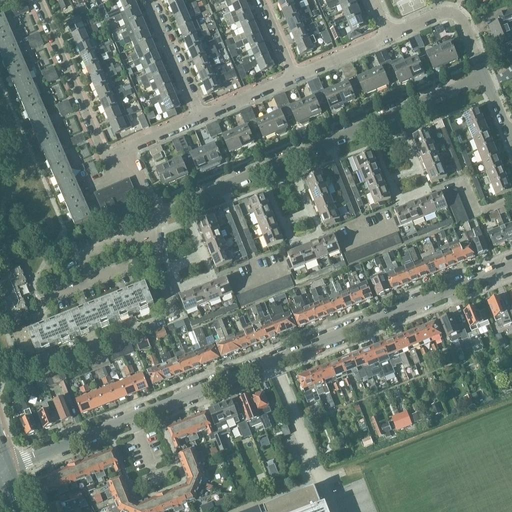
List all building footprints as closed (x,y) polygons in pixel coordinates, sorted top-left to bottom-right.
[(63,0),(56,0),(58,3),(58,2),(61,10),(65,8),(62,1),(63,0)] [(107,14),(103,16),(105,22),(114,18),(138,8),(135,3),(137,2),(137,1),(137,0),(119,0),(120,2),(123,8),(107,14)] [(243,0),(217,0),(219,6),(226,3),(228,9),(233,7),(245,1),(243,0)] [(282,12),(299,5),(297,0),(279,0),(278,1),(282,12)] [(354,0),(339,0),(327,6),(329,11),(341,6),(343,12),(357,6),(354,0)] [(235,12),(224,17),(226,22),(249,12),(245,1),(233,7),(235,12)] [(182,2),(169,7),(174,18),(186,13),(198,8),(197,5),(196,2),(185,7),(182,2)] [(485,13),(491,9),(488,4),(482,7),(485,13)] [(287,23),(311,13),(308,7),(302,10),(299,5),(282,12),(287,23)] [(15,11),(18,17),(30,12),(27,6),(15,11)] [(336,27),(343,25),(348,22),(348,23),(362,17),(357,6),(343,12),(346,17),(341,19),(328,24),(330,30),(332,30),(337,28),(336,27)] [(138,8),(114,18),(116,24),(123,21),(125,27),(142,19),(138,8)] [(186,13),(174,18),(179,29),(191,24),(189,18),(201,14),(198,8),(186,13)] [(511,10),(496,17),(499,23),(490,27),(493,34),(494,33),(499,46),(501,46),(502,48),(503,48),(502,45),(511,41),(511,30),(510,29),(509,29),(507,23),(511,20),(511,10)] [(249,12),(226,22),(228,28),(234,26),(234,25),(239,23),(242,29),(254,23),(249,12)] [(292,34),(304,29),(301,23),(313,18),(311,13),(287,23),(292,34)] [(19,49),(11,32),(4,15),(0,17),(0,50),(0,51),(0,50),(0,53),(1,57),(19,49)] [(85,17),(67,25),(72,36),(95,26),(94,22),(93,21),(88,23),(85,17)] [(362,17),(348,23),(348,22),(343,25),(344,27),(349,37),(350,41),(362,36),(360,31),(367,28),(368,27),(369,25),(367,21),(365,20),(364,21),(362,17)] [(127,32),(121,35),(124,40),(147,30),(142,19),(125,27),(127,32)] [(104,22),(95,26),(97,29),(97,30),(106,27),(105,26),(104,22)] [(191,24),(179,29),(184,40),(201,33),(199,27),(197,22),(191,24)] [(236,38),(233,39),(236,45),(259,34),(254,23),(242,29),(244,34),(239,36),(236,38)] [(205,24),(199,27),(201,33),(208,30),(206,27),(205,24)] [(95,26),(72,36),(76,47),(89,42),(86,36),(91,34),(98,31),(97,30),(97,29),(95,26)] [(443,26),(431,31),(434,36),(438,34),(445,31),(443,26)] [(297,45),(313,37),(320,35),(318,29),(311,32),(309,27),(304,29),(292,34),(297,45)] [(337,28),(332,30),(330,30),(335,41),(341,39),(337,28)] [(147,30),(124,40),(126,46),(132,43),(134,49),(152,41),(147,30)] [(201,33),(184,40),(188,52),(201,46),(199,40),(210,35),(209,32),(208,30),(201,33)] [(332,43),(328,32),(321,34),(326,45),(332,43)] [(259,34),(236,45),(238,50),(244,47),(250,45),(252,50),(264,45),(259,35),(259,34)] [(414,38),(419,50),(424,47),(419,36),(414,38)] [(313,37),(297,45),(301,56),(313,51),(311,46),(316,44),(313,37)] [(419,50),(414,38),(409,41),(413,52),(419,50)] [(89,42),(76,47),(81,58),(93,53),(105,48),(104,45),(103,42),(97,45),(94,39),(89,42)] [(232,39),(225,42),(227,48),(235,45),(232,39)] [(137,54),(131,57),(133,62),(156,52),(152,41),(134,49),(137,54)] [(439,49),(446,66),(458,60),(451,44),(439,49)] [(235,45),(227,48),(229,53),(235,51),(238,50),(236,45),(235,45)] [(249,58),(242,61),(245,67),(269,57),(264,45),(252,50),(255,57),(250,59),(249,58)] [(201,46),(188,52),(193,63),(217,52),(215,47),(203,52),(201,46)] [(93,53),(81,58),(86,69),(104,61),(101,56),(107,53),(105,48),(93,53)] [(33,83),(26,66),(19,49),(1,57),(4,62),(5,61),(8,67),(6,68),(11,79),(12,78),(15,84),(14,85),(16,90),(33,83)] [(445,66),(446,66),(439,49),(427,54),(434,71),(435,70),(436,71),(438,72),(445,69),(446,67),(445,66)] [(400,85),(412,80),(405,63),(394,68),(386,50),(381,53),(389,70),(393,68),(394,70),(393,70),(394,74),(395,74),(400,85)] [(156,52),(133,62),(135,68),(142,65),(144,71),(149,69),(161,63),(156,52)] [(217,52),(193,63),(198,74),(212,68),(216,66),(213,60),(218,58),(219,58),(217,52)] [(381,53),(375,55),(381,69),(370,74),(377,91),(389,86),(385,76),(390,74),(389,70),(381,53)] [(245,67),(237,70),(242,81),(247,79),(245,74),(249,73),(250,71),(259,67),(262,73),(274,68),(269,57),(245,67)] [(405,63),(412,80),(424,75),(417,58),(405,63)] [(104,61),(86,69),(91,80),(114,70),(113,67),(112,65),(106,67),(104,61)] [(151,74),(140,79),(141,81),(142,84),(166,74),(161,63),(149,69),(151,74)] [(347,67),(352,78),(357,76),(352,65),(347,67)] [(352,78),(347,67),(342,69),(346,81),(352,78)] [(212,68),(198,74),(203,85),(227,74),(224,69),(214,73),(212,68)] [(114,70),(91,80),(95,91),(108,86),(113,84),(110,78),(117,75),(116,74),(114,70)] [(227,74),(203,85),(207,95),(211,94),(215,92),(219,90),(225,88),(223,84),(227,82),(237,78),(234,71),(227,74)] [(166,74),(142,84),(145,90),(151,87),(153,93),(158,91),(171,85),(166,74)] [(377,91),(370,74),(358,79),(365,96),(377,91)] [(343,105),(335,87),(324,91),(324,90),(323,90),(319,79),(313,81),(323,103),(328,101),(331,110),(334,109),(334,110),(336,111),(345,108),(344,105),(343,105)] [(313,81),(308,84),(314,98),(302,103),(310,120),(322,115),(318,106),(323,103),(313,81)] [(343,105),(344,105),(355,100),(347,81),(335,87),(343,105)] [(21,102),(23,107),(26,112),(27,112),(30,118),(28,119),(31,124),(48,117),(33,83),(16,90),(18,95),(19,95),(22,101),(21,102)] [(108,86),(95,91),(100,102),(124,92),(122,87),(120,87),(115,89),(113,84),(108,86)] [(160,96),(149,101),(152,106),(158,104),(175,96),(171,85),(158,91),(160,96)] [(124,92),(100,102),(105,113),(117,108),(122,106),(120,100),(126,97),(124,92)] [(310,120),(302,103),(291,108),(285,94),(279,96),(289,118),(294,116),(297,125),(300,124),(300,125),(302,126),(309,123),(310,121),(309,120),(310,120)] [(175,96),(158,104),(163,115),(166,114),(169,119),(177,116),(175,110),(180,108),(175,96)] [(269,117),(276,134),(277,136),(278,136),(286,133),(286,131),(286,130),(288,129),(284,120),(289,118),(279,96),(274,98),(279,110),(279,109),(281,112),(269,117)] [(117,108),(105,113),(109,124),(127,117),(130,115),(133,114),(131,109),(124,111),(122,106),(117,108)] [(276,134),(269,117),(257,122),(251,108),(245,110),(250,121),(250,122),(251,121),(254,129),(259,128),(264,139),(276,134)] [(245,110),(239,113),(244,124),(250,121),(245,110)] [(462,125),(462,126),(464,130),(469,128),(469,129),(485,122),(480,111),(464,117),(467,123),(462,125)] [(153,113),(147,116),(149,121),(156,118),(153,113)] [(340,114),(330,117),(333,126),(343,123),(340,114)] [(144,116),(138,118),(143,130),(149,128),(149,127),(144,116)] [(36,136),(38,141),(40,146),(42,146),(44,152),(43,152),(45,158),(62,150),(48,117),(31,124),(33,129),(34,129),(37,135),(36,136)] [(127,117),(109,124),(114,135),(132,128),(129,122),(127,117)] [(211,125),(216,136),(221,134),(217,122),(211,125)] [(474,140),(489,134),(485,122),(469,129),(474,140)] [(451,126),(450,126),(454,134),(458,133),(464,130),(462,126),(457,128),(456,128),(455,124),(451,126)] [(216,136),(211,125),(206,127),(210,138),(216,136)] [(242,148),(254,143),(247,126),(234,131),(242,148)] [(242,148),(234,131),(222,136),(229,154),(242,148)] [(418,149),(434,143),(429,131),(413,137),(418,149)] [(478,152),(494,145),(489,134),(474,140),(478,152)] [(210,169),(202,150),(192,154),(190,149),(188,148),(183,137),(177,139),(182,150),(182,151),(189,167),(194,165),(197,172),(199,171),(199,172),(201,173),(210,169)] [(177,153),(182,151),(182,150),(177,139),(172,141),(177,153)] [(422,160),(438,154),(434,143),(418,149),(422,160)] [(210,169),(219,165),(220,163),(220,162),(221,161),(214,145),(202,150),(210,169)] [(483,163),(498,157),(494,145),(478,152),(483,163)] [(162,158),(160,153),(163,152),(160,146),(149,151),(153,162),(162,158)] [(50,169),(53,175),(55,180),(56,179),(59,186),(57,186),(60,192),(77,184),(62,150),(45,158),(47,163),(49,162),(52,169),(50,169)] [(360,172),(361,171),(377,165),(372,153),(364,156),(363,153),(353,157),(359,172),(360,172)] [(427,172),(443,166),(438,154),(422,160),(427,172)] [(487,175),(503,168),(498,157),(483,163),(487,175)] [(168,164),(175,181),(188,176),(180,159),(168,164)] [(163,186),(175,181),(168,164),(156,169),(163,186)] [(377,165),(361,171),(360,172),(364,183),(366,183),(382,177),(377,165)] [(443,166),(427,172),(431,184),(447,177),(443,166)] [(492,186),(507,180),(503,168),(487,175),(492,186)] [(310,190),(310,191),(326,185),(323,179),(326,178),(323,170),(315,174),(316,176),(306,180),(307,184),(306,185),(308,191),(310,190)] [(371,194),(386,188),(382,177),(366,183),(371,194)] [(122,181),(127,193),(134,190),(129,178),(122,181)] [(492,186),(494,193),(491,194),(493,199),(496,197),(496,198),(511,192),(507,180),(492,186)] [(122,195),(125,194),(127,193),(122,181),(117,184),(122,195)] [(92,218),(84,201),(77,184),(60,192),(62,197),(63,196),(66,202),(65,203),(69,214),(71,213),(74,219),(72,220),(75,226),(92,218)] [(111,186),(116,198),(122,195),(117,184),(111,186)] [(326,185),(310,191),(315,203),(330,196),(326,185)] [(105,188),(111,200),(116,198),(111,186),(105,188)] [(100,191),(101,195),(103,199),(105,203),(111,200),(105,188),(100,191)] [(391,200),(386,188),(371,194),(375,205),(371,206),(373,211),(387,206),(385,202),(391,200)] [(456,190),(445,194),(448,200),(458,196),(456,190)] [(429,198),(436,214),(448,209),(441,193),(429,198)] [(125,194),(122,195),(116,198),(111,200),(105,203),(104,203),(106,207),(108,211),(113,222),(121,219),(116,207),(128,202),(125,194)] [(254,214),(270,208),(265,196),(250,202),(254,214)] [(330,196),(315,203),(319,214),(335,208),(330,196)] [(458,196),(448,200),(450,205),(461,201),(458,196)] [(418,203),(424,218),(436,214),(429,198),(418,203)] [(461,201),(450,205),(452,210),(463,206),(461,201)] [(424,218),(418,203),(407,207),(413,223),(424,218)] [(463,206),(452,210),(454,216),(465,211),(463,206)] [(408,224),(413,223),(407,207),(395,212),(397,217),(393,219),(397,229),(408,224)] [(270,208),(254,214),(259,225),(274,219),(270,208)] [(335,208),(319,214),(324,226),(330,224),(331,228),(341,224),(335,208)] [(202,234),(222,226),(221,223),(219,223),(214,211),(204,215),(205,219),(198,222),(199,226),(198,227),(198,228),(200,233),(201,234),(202,234)] [(465,211),(454,216),(456,221),(467,216),(465,211)] [(500,230),(505,243),(511,239),(511,227),(511,226),(505,228),(501,219),(498,211),(493,213),(496,221),(500,230)] [(462,225),(463,224),(467,223),(469,222),(467,216),(456,221),(458,226),(462,224),(462,225)] [(263,237),(279,230),(277,224),(274,219),(259,225),(263,237)] [(463,224),(462,225),(466,233),(471,231),(467,223),(463,224)] [(207,246),(223,239),(221,236),(225,235),(222,226),(202,234),(204,238),(203,239),(202,240),(204,244),(205,244),(206,244),(207,246)] [(505,243),(500,230),(494,232),(493,229),(487,231),(494,247),(505,243)] [(279,230),(263,237),(268,249),(284,242),(279,230)] [(480,230),(473,232),(477,242),(474,244),(478,256),(480,256),(481,257),(484,255),(484,254),(488,252),(480,230)] [(402,244),(397,233),(392,235),(396,246),(402,244)] [(457,241),(465,261),(468,260),(469,261),(471,260),(472,259),(475,257),(465,233),(462,234),(463,238),(457,241)] [(391,249),(396,246),(392,235),(386,237),(391,249)] [(322,241),(328,256),(340,251),(334,236),(322,241)] [(386,251),(391,249),(386,237),(381,239),(386,251)] [(211,257),(227,251),(223,239),(207,246),(211,257)] [(381,253),(386,251),(381,239),(376,241),(381,253)] [(311,245),(317,261),(328,256),(322,241),(311,245)] [(376,241),(371,244),(375,255),(381,253),(376,241)] [(465,261),(457,241),(448,244),(456,265),(460,264),(461,264),(464,263),(464,262),(465,261)] [(371,244),(366,246),(370,257),(375,255),(371,244)] [(446,269),(438,248),(434,250),(431,244),(427,245),(438,272),(442,271),(443,271),(445,271),(446,269)] [(456,265),(448,244),(438,248),(446,269),(449,268),(451,268),(453,268),(453,266),(456,265)] [(299,250),(305,265),(317,261),(311,245),(299,250)] [(422,261),(428,276),(431,275),(432,276),(434,275),(435,274),(438,272),(427,245),(424,247),(426,253),(421,256),(423,261),(422,261)] [(366,246),(361,248),(365,259),(370,257),(366,246)] [(360,261),(365,259),(361,248),(355,250),(360,261)] [(293,270),(305,265),(299,250),(287,255),(290,261),(286,263),(290,273),(291,272),(294,271),(293,270)] [(355,250),(350,252),(355,263),(360,261),(355,250)] [(227,251),(211,257),(216,269),(232,263),(227,251)] [(349,265),(355,263),(350,252),(345,254),(349,265)] [(405,254),(408,262),(410,266),(404,268),(410,284),(412,283),(413,283),(416,282),(416,281),(419,280),(413,265),(411,261),(408,253),(405,254)] [(401,287),(391,264),(389,257),(384,259),(388,270),(384,271),(385,273),(388,281),(392,291),(394,290),(395,291),(397,290),(398,288),(401,287)] [(422,261),(418,262),(413,265),(419,280),(423,278),(424,279),(427,278),(427,277),(428,276),(422,261)] [(391,264),(401,287),(404,286),(406,286),(408,285),(409,284),(410,284),(404,268),(399,271),(395,262),(391,264)] [(4,299),(2,300),(11,323),(29,315),(19,289),(28,285),(20,267),(0,274),(0,282),(4,293),(2,294),(4,299)] [(385,273),(371,279),(378,296),(390,291),(387,282),(388,281),(385,273)] [(353,277),(363,302),(367,301),(368,301),(370,300),(371,299),(373,298),(367,284),(361,286),(357,275),(353,277)] [(284,278),(288,289),(294,287),(290,276),(284,278)] [(353,277),(348,279),(352,290),(348,291),(354,306),(356,305),(357,306),(359,305),(360,304),(363,302),(353,277)] [(283,291),(288,289),(284,278),(279,280),(283,291)] [(225,279),(214,283),(220,299),(232,294),(225,279)] [(278,293),(283,291),(279,280),(273,282),(278,293)] [(313,284),(315,289),(324,286),(322,280),(313,284)] [(273,282),(268,284),(273,295),(278,293),(273,282)] [(214,283),(202,288),(209,304),(220,299),(214,283)] [(267,298),(273,295),(268,284),(263,286),(267,298)] [(335,287),(334,284),(330,286),(334,297),(329,299),(335,313),(338,312),(339,313),(341,312),(341,311),(345,310),(335,287)] [(335,287),(345,310),(348,308),(350,309),(352,308),(352,307),(354,306),(348,291),(342,293),(339,285),(335,287)] [(114,322),(134,315),(140,312),(140,310),(147,307),(148,309),(154,307),(145,286),(135,290),(136,292),(129,295),(128,293),(127,293),(127,291),(123,292),(124,294),(106,301),(114,322)] [(263,286),(258,288),(262,300),(267,298),(263,286)] [(202,288),(191,293),(197,308),(209,304),(202,288)] [(257,302),(262,300),(258,288),(253,290),(257,302)] [(253,290),(247,293),(252,304),(257,302),(253,290)] [(315,290),(310,292),(315,304),(311,306),(316,321),(319,320),(320,320),(323,319),(323,318),(326,317),(318,298),(315,290)] [(197,308),(191,293),(179,297),(185,313),(197,308)] [(247,293),(242,295),(247,306),(252,304),(247,293)] [(241,308),(247,306),(242,295),(237,297),(241,308)] [(301,296),(297,298),(307,324),(311,323),(313,323),(315,323),(315,321),(316,321),(311,306),(306,308),(301,296)] [(318,298),(326,317),(330,315),(331,316),(333,315),(334,314),(335,313),(329,299),(324,301),(322,297),(318,298)] [(492,302),(489,303),(499,328),(504,326),(504,327),(511,323),(511,309),(506,312),(503,303),(502,304),(500,298),(499,298),(499,297),(497,297),(494,298),(493,300),(492,301),(492,302)] [(305,325),(307,324),(297,298),(294,299),(294,300),(294,302),(295,302),(297,307),(296,307),(297,311),(293,313),(299,328),(300,327),(302,328),(304,327),(305,325)] [(75,338),(95,330),(101,328),(101,326),(108,323),(108,325),(114,322),(106,301),(96,305),(97,308),(90,311),(89,308),(88,309),(88,306),(84,308),(84,310),(67,317),(75,338)] [(275,304),(270,306),(276,319),(272,321),(271,321),(277,336),(280,335),(281,336),(283,335),(284,334),(286,333),(277,308),(276,304),(276,303),(275,304)] [(265,318),(260,305),(255,307),(268,340),(272,338),(274,339),(275,338),(276,337),(277,336),(271,321),(272,321),(270,317),(265,318)] [(257,322),(251,324),(259,344),(261,343),(263,343),(265,343),(265,341),(268,340),(255,307),(251,308),(257,322)] [(277,308),(286,333),(290,331),(292,332),(294,331),(295,329),(297,329),(291,314),(285,316),(281,307),(277,308)] [(468,312),(464,313),(473,333),(467,335),(469,339),(470,343),(475,354),(475,353),(483,350),(479,340),(481,339),(479,336),(477,331),(476,326),(482,324),(484,328),(490,325),(488,321),(484,310),(478,313),(475,307),(474,308),(474,307),(473,307),(469,308),(469,309),(469,310),(467,311),(468,312)] [(453,316),(441,321),(448,338),(449,338),(451,342),(452,343),(458,340),(459,339),(461,338),(462,341),(464,340),(468,339),(469,339),(467,335),(467,336),(463,325),(458,327),(453,316)] [(28,333),(31,341),(36,354),(62,343),(62,342),(69,339),(69,341),(75,338),(67,317),(57,321),(58,323),(51,326),(50,324),(49,324),(48,322),(45,324),(45,326),(28,333)] [(243,318),(239,320),(249,347),(253,346),(255,346),(257,346),(257,344),(259,344),(251,324),(247,326),(243,318)] [(221,320),(218,321),(231,355),(234,353),(235,354),(237,353),(238,352),(240,351),(234,336),(229,338),(221,320)] [(177,323),(173,325),(176,330),(185,326),(183,321),(177,323)] [(218,321),(208,325),(210,330),(215,328),(220,341),(215,343),(221,358),(223,358),(224,358),(226,358),(227,356),(231,355),(218,321)] [(240,334),(234,336),(240,351),(242,350),(243,351),(245,350),(246,349),(248,348),(249,347),(240,322),(236,324),(240,334)] [(429,327),(425,328),(431,343),(442,339),(436,324),(435,324),(433,324),(430,325),(429,327)] [(31,341),(28,333),(25,327),(11,333),(16,347),(31,341)] [(201,328),(197,330),(210,363),(213,362),(215,362),(217,362),(217,360),(219,359),(213,344),(208,347),(205,339),(201,328)] [(418,331),(414,333),(420,347),(431,343),(425,328),(423,328),(419,329),(418,331)] [(164,329),(155,332),(158,339),(167,336),(164,329)] [(197,330),(193,331),(198,344),(201,349),(195,352),(201,366),(202,366),(204,367),(206,366),(206,364),(210,363),(197,330)] [(404,337),(410,351),(415,365),(420,363),(415,349),(420,347),(414,333),(412,332),(409,333),(408,335),(404,337)] [(140,338),(134,341),(139,351),(150,347),(146,336),(140,338)] [(393,341),(399,356),(401,361),(402,363),(404,370),(410,367),(404,353),(410,351),(404,337),(402,336),(398,338),(397,339),(393,341)] [(387,344),(383,345),(393,369),(396,368),(395,366),(402,363),(401,361),(399,356),(393,341),(391,340),(387,342),(387,344)] [(502,340),(497,342),(500,349),(505,347),(502,340)] [(22,360),(36,355),(36,354),(31,341),(16,347),(22,360)] [(127,356),(134,353),(130,342),(123,345),(127,356)] [(116,348),(121,359),(127,356),(123,345),(116,348)] [(373,349),(384,378),(394,374),(393,369),(383,345),(380,346),(379,347),(374,349),(373,349)] [(187,347),(183,348),(191,370),(194,369),(196,370),(198,369),(199,367),(201,366),(195,352),(193,347),(188,349),(187,347)] [(109,350),(114,362),(121,359),(116,348),(109,350)] [(180,352),(174,354),(176,359),(182,374),(184,373),(185,374),(187,373),(188,372),(191,370),(183,348),(179,350),(180,352)] [(363,353),(372,377),(378,375),(380,379),(384,378),(373,349),(370,350),(368,350),(364,351),(363,353)] [(109,363),(105,352),(99,355),(103,366),(109,363)] [(168,354),(164,355),(173,378),(176,376),(178,377),(180,376),(180,375),(182,374),(176,359),(172,361),(169,353),(168,354)] [(353,357),(352,358),(358,372),(361,380),(368,377),(368,379),(372,377),(363,353),(359,355),(357,354),(354,356),(353,357)] [(98,368),(103,366),(99,355),(93,357),(98,368)] [(153,355),(148,357),(153,368),(146,371),(152,386),(154,385),(156,386),(158,385),(158,383),(163,381),(158,366),(153,355)] [(163,364),(158,366),(163,381),(165,381),(167,381),(169,381),(169,379),(173,378),(164,355),(160,357),(163,364)] [(93,357),(88,359),(92,370),(98,368),(93,357)] [(361,381),(358,372),(352,358),(349,359),(347,358),(343,360),(342,362),(347,376),(353,374),(357,383),(361,382),(361,381)] [(337,381),(347,376),(342,362),(338,363),(336,363),(332,364),(331,366),(337,381)] [(321,370),(320,370),(326,385),(337,381),(331,366),(327,367),(325,367),(322,368),(321,370)] [(64,382),(67,380),(62,369),(57,372),(61,383),(64,382)] [(310,374),(316,389),(319,397),(325,394),(326,396),(330,394),(326,385),(320,370),(317,372),(315,371),(311,373),(310,374)] [(51,374),(55,385),(60,383),(61,383),(57,372),(51,374)] [(45,376),(50,387),(55,385),(51,374),(45,376)] [(304,375),(299,378),(302,386),(301,387),(302,390),(304,391),(305,393),(304,396),(306,400),(313,397),(314,400),(316,404),(321,402),(319,397),(316,389),(310,374),(306,376),(304,375)] [(143,375),(136,378),(131,380),(136,393),(148,389),(143,375)] [(108,377),(105,379),(108,385),(109,389),(114,402),(125,398),(120,384),(115,386),(114,382),(111,383),(109,377),(108,377)] [(195,380),(198,391),(205,390),(202,379),(195,380)] [(136,393),(131,380),(120,384),(125,398),(136,393)] [(61,383),(60,383),(66,397),(69,395),(64,382),(61,383)] [(32,385),(28,386),(21,389),(24,396),(34,392),(32,385)] [(114,402),(109,389),(98,393),(103,406),(114,402)] [(256,396),(252,397),(257,411),(260,418),(262,424),(265,430),(271,428),(266,415),(271,413),(264,394),(263,393),(261,393),(261,392),(255,395),(256,396)] [(98,393),(87,397),(92,411),(103,406),(98,393)] [(244,398),(239,400),(245,415),(248,423),(253,421),(255,427),(262,424),(260,418),(257,411),(252,397),(251,395),(250,395),(249,394),(248,395),(243,397),(244,398)] [(66,397),(64,397),(68,408),(73,406),(69,395),(66,397)] [(470,395),(465,398),(469,407),(474,405),(470,395)] [(68,408),(64,397),(53,402),(60,421),(61,423),(73,419),(68,408)] [(92,411),(87,397),(76,402),(81,415),(92,411)] [(25,399),(18,401),(21,408),(27,405),(25,399)] [(44,411),(38,414),(44,429),(45,429),(46,429),(49,428),(50,426),(55,424),(55,423),(60,421),(53,402),(47,404),(43,406),(42,406),(44,411)] [(239,423),(237,418),(231,403),(226,405),(223,405),(221,407),(229,428),(229,429),(234,427),(235,425),(239,423)] [(437,404),(431,406),(436,416),(440,414),(437,404)] [(231,433),(229,429),(229,428),(221,407),(219,408),(216,408),(214,410),(209,412),(215,426),(215,428),(216,428),(220,437),(222,436),(231,433)] [(27,418),(20,421),(26,436),(27,436),(28,437),(33,435),(33,433),(38,431),(29,410),(24,412),(27,418)] [(421,412),(412,416),(415,423),(424,419),(421,412)] [(213,434),(211,428),(205,415),(205,413),(201,415),(196,417),(202,432),(207,431),(209,436),(213,434)] [(189,419),(186,421),(187,422),(195,441),(199,440),(197,435),(202,432),(196,417),(189,419)] [(376,417),(371,419),(379,437),(383,435),(376,417)] [(409,418),(402,421),(405,429),(412,426),(409,418)] [(177,424),(183,440),(188,438),(190,443),(195,441),(186,421),(177,424)] [(402,421),(394,424),(397,432),(405,429),(402,421)] [(246,422),(238,425),(244,439),(248,438),(251,436),(246,422)] [(183,440),(177,424),(171,427),(167,428),(176,449),(180,448),(178,442),(183,440)] [(388,424),(381,426),(384,433),(386,438),(390,436),(388,432),(391,431),(388,424)] [(215,426),(211,428),(213,434),(214,437),(215,439),(216,441),(222,439),(222,436),(220,437),(216,428),(215,428),(215,426)] [(370,438),(363,441),(365,447),(373,444),(370,438)] [(222,439),(216,441),(221,453),(226,451),(227,450),(222,439)] [(194,450),(178,457),(183,467),(186,466),(185,464),(187,463),(187,464),(203,458),(201,454),(196,456),(194,450)] [(102,454),(109,470),(114,468),(116,473),(120,472),(112,451),(102,454)] [(334,451),(322,456),(324,462),(336,457),(334,451)] [(93,458),(102,479),(105,477),(103,472),(109,470),(102,454),(93,458)] [(428,511),(410,457),(383,467),(398,511),(428,511)] [(90,477),(95,475),(97,480),(98,481),(101,479),(102,479),(93,458),(84,461),(90,477)] [(183,467),(186,475),(201,470),(202,469),(200,464),(204,462),(203,458),(187,464),(187,463),(185,464),(186,466),(183,467)] [(75,465),(81,481),(86,479),(88,484),(93,482),(90,477),(84,461),(75,465)] [(75,465),(65,469),(72,484),(71,485),(73,490),(78,488),(76,483),(81,481),(75,465)] [(60,471),(56,473),(57,474),(65,494),(69,492),(66,487),(71,485),(72,484),(65,469),(60,471)] [(278,469),(268,473),(271,481),(281,477),(278,469)] [(188,481),(187,483),(199,488),(204,477),(201,470),(186,475),(188,481)] [(47,476),(53,492),(58,490),(60,495),(65,494),(56,473),(47,476)] [(47,476),(37,480),(43,502),(47,501),(45,495),(53,492),(47,476)] [(110,490),(105,492),(106,496),(123,489),(122,488),(124,487),(125,490),(127,489),(123,479),(107,485),(110,490)] [(186,486),(181,488),(187,503),(194,500),(195,497),(197,493),(203,495),(204,490),(199,488),(187,483),(186,486)] [(131,498),(127,489),(125,490),(124,487),(122,488),(123,489),(106,496),(108,500),(113,498),(115,504),(116,504),(131,498)] [(173,491),(174,493),(171,494),(172,497),(173,496),(179,511),(180,511),(184,511),(182,506),(187,504),(187,503),(181,488),(173,491)] [(314,488),(289,498),(263,508),(264,510),(261,511),(260,509),(252,511),(328,511),(325,505),(321,506),(314,488)] [(174,511),(179,511),(173,496),(172,497),(171,494),(174,493),(173,491),(162,495),(169,511),(174,509),(174,511)] [(162,495),(154,499),(155,500),(153,502),(153,504),(155,503),(158,511),(166,511),(169,511),(162,495)] [(236,496),(215,503),(217,509),(238,501),(236,496)] [(84,498),(79,499),(81,508),(89,507),(84,498)] [(131,511),(135,504),(133,503),(131,498),(116,504),(119,511),(121,511),(131,511)] [(154,499),(143,503),(146,511),(158,511),(155,503),(153,504),(153,502),(155,500),(154,499)] [(379,511),(377,502),(369,505),(371,511),(379,511)] [(138,505),(135,504),(131,511),(146,511),(143,503),(138,505)] [(212,503),(201,507),(202,511),(208,511),(215,509),(212,503)]
